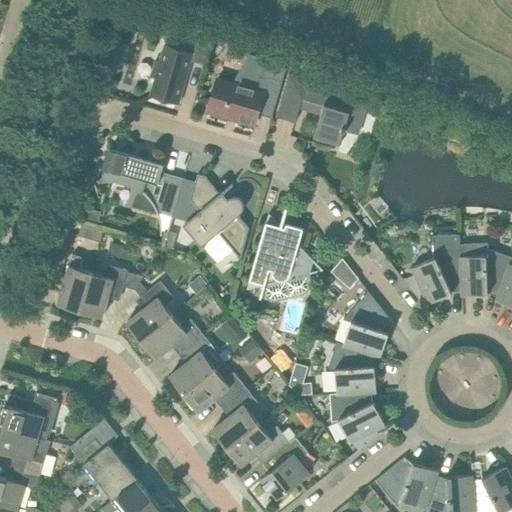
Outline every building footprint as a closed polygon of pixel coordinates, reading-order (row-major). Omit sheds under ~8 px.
[(213,36),(199,31),(193,53),(165,45),(160,62),(155,60),(151,76),(155,77),(150,95),(179,103),(191,61),(205,65),(213,36)] [(272,117),(282,81),(287,65),(249,53),(233,83),(217,78),(208,109),(213,110),(212,113),(223,116),(223,113),(237,118),(237,120),(254,125),(257,113),(272,117)] [(348,119),(361,123),(367,101),(336,92),(337,88),(289,74),(277,117),(295,122),(300,107),(321,114),(314,137),(340,144),(348,119)] [(97,179),(97,180),(106,179),(116,179),(125,181),(133,185),(141,190),(137,204),(156,209),(158,212),(159,217),(160,223),(161,228),(160,241),(162,241),(163,231),(168,232),(173,216),(176,203),(179,195),(184,178),(170,174),(166,172),(162,170),(164,164),(110,148),(101,178),(97,179)] [(249,228),(238,215),(241,213),(242,212),(243,211),(243,209),(244,207),(244,205),(244,203),(243,201),(242,199),(240,198),(238,197),(236,196),(234,196),(232,196),(228,199),(223,192),(221,194),(205,176),(198,174),(191,199),(200,210),(183,224),(201,246),(218,232),(241,259),(249,228)] [(179,195),(176,203),(200,210),(191,199),(179,195)] [(87,208),(84,218),(93,220),(96,210),(87,208)] [(266,222),(247,289),(266,284),(264,293),(269,298),(276,300),(304,293),(310,287),(312,281),(310,273),(314,260),(299,244),(303,228),(286,223),(285,228),(266,222)] [(78,235),(100,241),(104,230),(82,223),(78,235)] [(462,290),(460,244),(460,234),(433,235),(434,257),(412,267),(428,303),(452,292),(452,291),(461,290),(462,290)] [(510,263),(511,258),(511,256),(488,248),(488,243),(460,244),(462,290),(461,290),(462,295),(488,294),(488,292),(497,296),(498,296),(510,263)] [(80,310),(92,272),(81,269),(82,256),(73,254),(58,304),(80,310)] [(341,256),(329,269),(349,286),(357,276),(341,256)] [(511,263),(510,263),(498,296),(497,296),(496,300),(511,305),(511,263)] [(121,295),(124,286),(135,289),(141,281),(144,276),(128,272),(128,270),(108,264),(102,275),(92,272),(80,310),(102,317),(110,292),(121,295)] [(141,340),(173,314),(166,306),(173,296),(161,280),(148,290),(141,296),(140,297),(147,306),(127,322),(141,340)] [(141,281),(135,289),(141,296),(148,290),(141,281)] [(387,332),(395,323),(368,290),(345,317),(351,322),(343,344),(376,355),(376,356),(380,357),(389,332),(387,332)] [(183,350),(204,334),(191,318),(180,323),(173,314),(141,340),(156,358),(176,342),(183,350)] [(231,315),(221,323),(227,329),(236,321),(231,315)] [(260,318),(248,327),(290,380),(299,347),(285,349),(260,318)] [(184,393),(216,368),(209,360),(217,350),(204,334),(183,350),(190,359),(170,375),(184,393)] [(373,365),(376,356),(376,355),(343,344),(337,341),(328,367),(335,370),(337,393),(372,391),(372,392),(376,391),(375,365),(373,365)] [(226,404),(247,387),(234,372),(222,377),(216,368),(184,393),(199,411),(219,395),(226,404)] [(227,447),(259,422),(252,414),(259,403),(247,387),(226,404),(233,413),(213,429),(227,447)] [(373,402),(372,392),(372,391),(337,393),(330,393),(332,421),(339,420),(350,442),(386,425),(374,401),(373,402)] [(5,403),(0,421),(0,426),(45,439),(57,398),(38,392),(35,401),(16,396),(12,396),(9,398),(7,401),(7,404),(5,403)] [(313,413),(303,420),(308,427),(317,419),(313,413)] [(275,453),(290,441),(277,425),(266,430),(259,422),(227,447),(242,465),(262,449),(269,458),(275,453)] [(0,426),(0,450),(18,456),(14,468),(40,475),(50,441),(45,439),(0,426)] [(296,436),(290,441),(275,453),(282,462),(262,478),(278,498),(310,472),(301,462),(309,452),(296,436)] [(84,463),(104,447),(96,437),(76,453),(84,463)] [(98,481),(123,461),(109,443),(104,447),(84,463),(98,481)] [(436,475),(437,475),(438,470),(413,462),(413,463),(404,456),(376,479),(397,505),(403,500),(425,508),(436,475)] [(113,499),(138,479),(123,461),(98,481),(113,499)] [(501,511),(511,506),(511,477),(506,466),(482,477),(483,479),(473,479),(472,479),(474,511),(501,511)] [(37,488),(40,475),(14,468),(11,479),(0,476),(0,500),(18,506),(24,485),(37,488)] [(474,511),(472,479),(473,479),(473,474),(446,476),(446,478),(437,475),(436,475),(425,508),(423,511),(474,511)] [(122,511),(133,511),(152,497),(138,479),(113,499),(102,508),(105,511),(113,511),(119,507),(122,511)] [(66,507),(77,499),(72,493),(61,501),(66,507)] [(164,511),(152,497),(133,511),(164,511)] [(72,511),(82,505),(77,499),(66,507),(69,511),(72,511)] [(16,511),(18,506),(0,500),(0,511),(16,511)]
